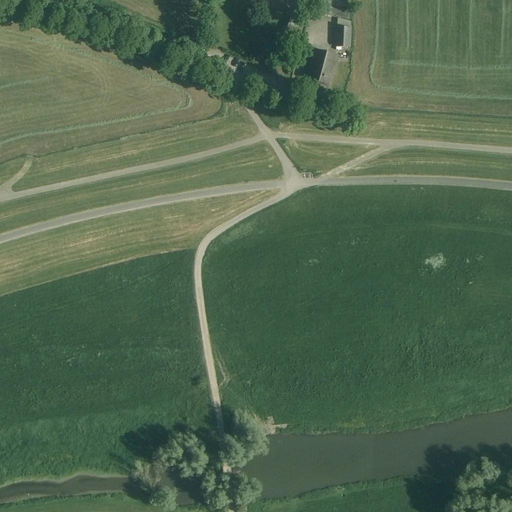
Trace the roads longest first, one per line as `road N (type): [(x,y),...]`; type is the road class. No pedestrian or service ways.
road 1 (track): [(0,192),(268,135),(511,151)]
road 2 (track): [(300,183),(215,234),(197,271),(231,511)]
road 3 (residential): [(37,0),(106,17),(284,95)]
road 4 (track): [(300,183),(235,72)]
